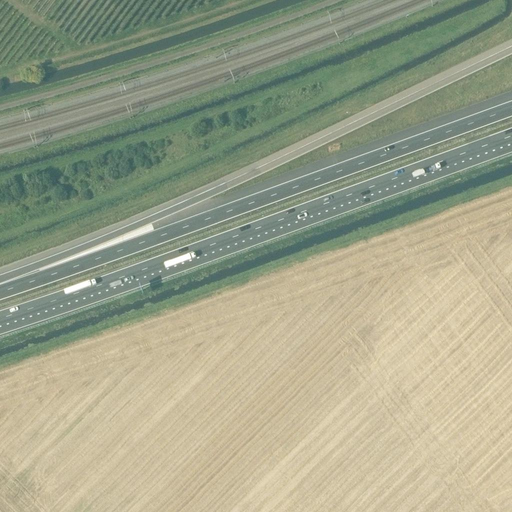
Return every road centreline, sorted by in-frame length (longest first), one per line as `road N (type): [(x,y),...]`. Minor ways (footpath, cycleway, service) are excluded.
road 1 (motorway): [(511,49),(0,290)]
road 2 (motorway): [(511,107),(0,291)]
road 3 (motorway): [(0,318),(511,135)]
